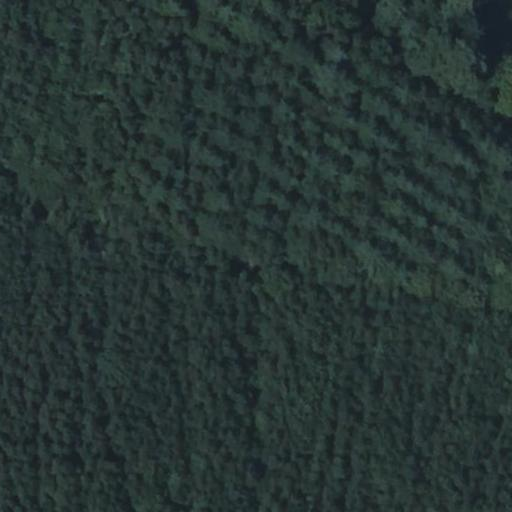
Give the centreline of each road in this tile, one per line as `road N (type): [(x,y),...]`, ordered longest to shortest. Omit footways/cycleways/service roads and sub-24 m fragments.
road 1 (track): [(0,204),(13,216),(511,348)]
road 2 (track): [(511,139),(308,0)]
